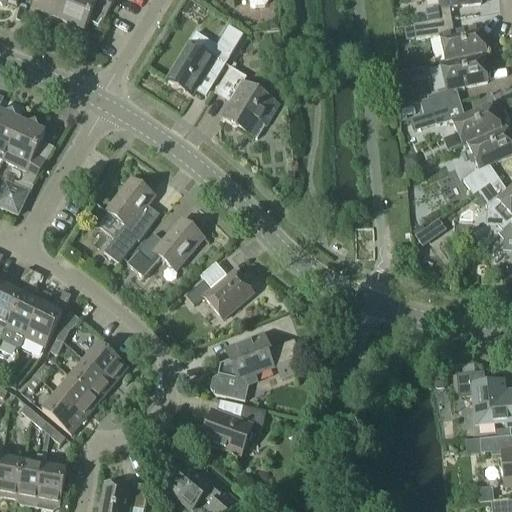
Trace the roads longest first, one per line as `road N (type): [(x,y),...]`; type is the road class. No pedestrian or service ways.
road 1 (tertiary): [(511,351),(366,305),(308,276),(228,185),(101,102)]
road 2 (residential): [(24,253),(105,290),(158,352),(157,401),(98,442),(75,511)]
road 3 (residential): [(24,253),(101,102)]
